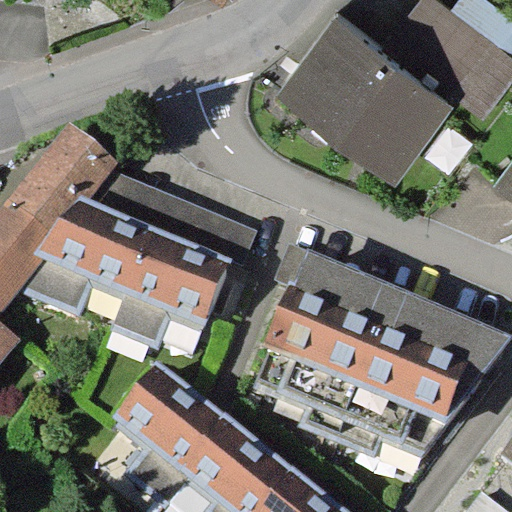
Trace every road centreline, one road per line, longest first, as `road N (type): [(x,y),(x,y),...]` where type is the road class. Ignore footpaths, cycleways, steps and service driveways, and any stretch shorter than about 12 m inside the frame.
road 1 (residential): [(182,54),(192,90),(229,152),(298,194),(511,280)]
road 2 (tertiary): [(182,54),(0,121)]
road 3 (tertiary): [(294,0),(264,26),(182,54)]
